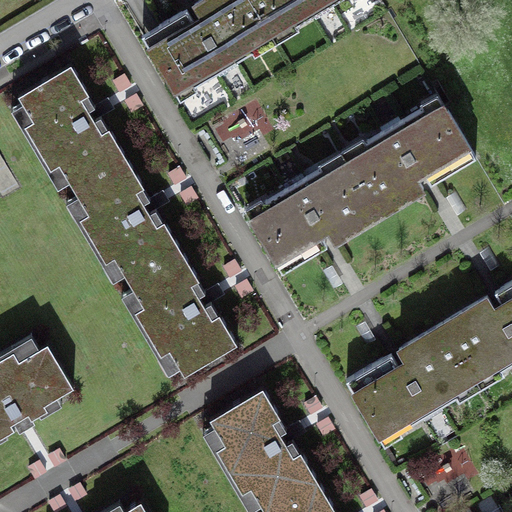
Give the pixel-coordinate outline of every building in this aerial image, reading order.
[(202,0),(144,35),(179,93),(334,0),(202,0)] [(234,341),(69,63),(21,92),(186,370),(234,341)] [(246,212),(278,267),(474,154),(441,99),(246,212)] [(0,242),(9,237),(0,221),(0,242)] [(511,282),(342,378),(375,437),(511,360),(511,282)] [(0,451),(104,394),(70,334),(0,372),(0,451)] [(337,511),(261,386),(198,424),(251,511),(337,511)]
